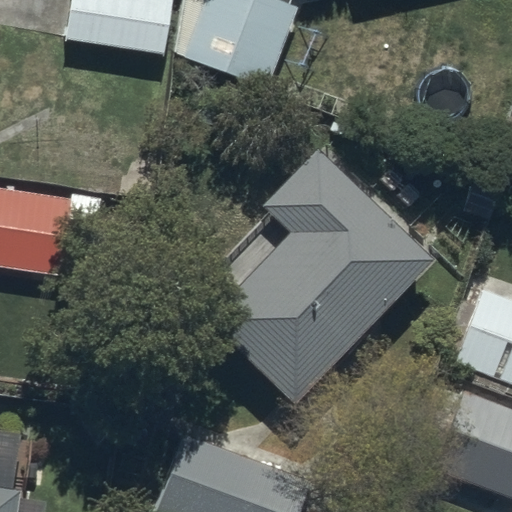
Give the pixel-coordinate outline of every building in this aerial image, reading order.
[(169,3),(149,0),(68,0),(62,40),(161,55),(169,3)] [(296,16),(255,0),(207,0),(182,63),(264,96),(296,16)] [(435,271),(317,148),(257,206),(298,247),(189,352),(267,433),(435,271)] [(66,228),(0,218),(0,271),(59,279),(66,228)] [(511,308),(477,296),(450,367),(511,389),(511,308)] [(511,492),(511,414),(460,395),(430,474),(508,504),(511,492)] [(153,447),(129,511),(305,511),(309,502),(153,447)] [(0,511),(14,511),(17,499),(0,496),(0,511)]
